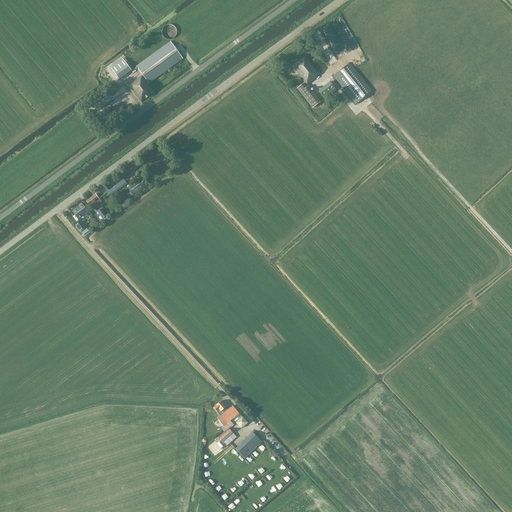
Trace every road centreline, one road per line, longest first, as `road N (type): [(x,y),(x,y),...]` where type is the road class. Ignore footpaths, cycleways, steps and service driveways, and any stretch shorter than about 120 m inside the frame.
road 1 (tertiary): [(0,251),(339,0)]
road 2 (unclassified): [(0,217),(292,0)]
